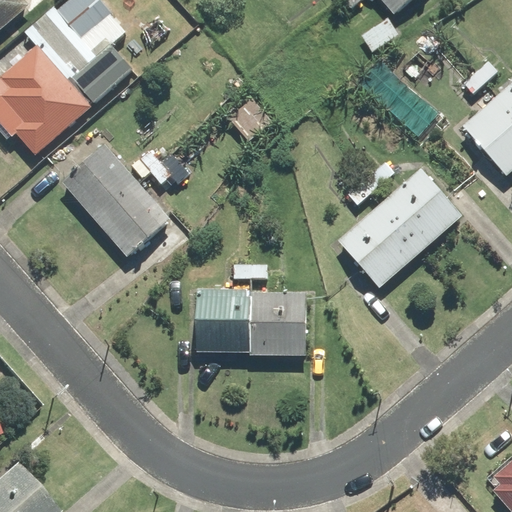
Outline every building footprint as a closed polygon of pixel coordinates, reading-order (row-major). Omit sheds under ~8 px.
[(0,0),(0,31),(33,2),(31,0),(0,0)] [(40,45),(96,110),(141,71),(118,45),(132,32),(103,0),(77,0),(62,14),(58,9),(30,33),(40,45)] [(346,0),(355,10),(366,0),(346,0)] [(385,0),(398,15),(414,0),(385,0)] [(393,18),(365,37),(375,53),(404,35),(393,18)] [(96,110),(40,45),(0,80),(0,119),(17,139),(22,134),(42,158),(96,110)] [(489,61),(466,82),(479,97),(503,75),(489,61)] [(511,84),(468,124),(511,173),(511,84)] [(162,263),(197,233),(182,214),(198,200),(166,163),(145,181),(111,142),(62,183),(128,260),(146,244),(162,263)] [(391,163),(351,193),(362,208),(402,178),(391,163)] [(433,164),(341,240),(383,291),(475,214),(433,164)] [(239,290),(205,289),(202,352),(312,357),(315,294),(277,292),(278,267),(241,265),(239,290)] [(0,511),(59,511),(63,509),(18,459),(0,475),(0,511)] [(511,467),(501,477),(501,490),(511,503),(511,467)]
